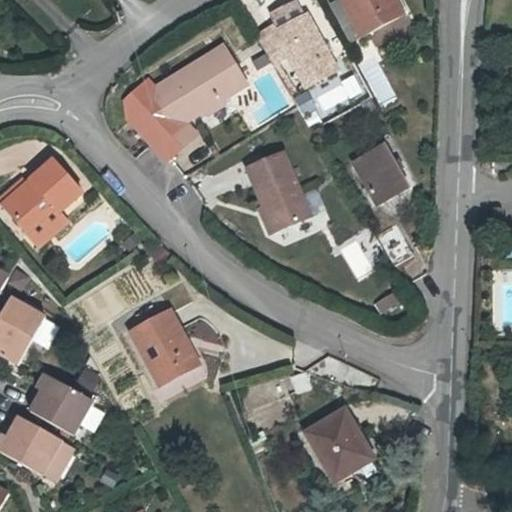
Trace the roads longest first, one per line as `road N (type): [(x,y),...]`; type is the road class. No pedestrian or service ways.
road 1 (residential): [(74,110),(160,214),(234,280),(335,336),(450,378)]
road 2 (residential): [(455,193),(464,0)]
road 3 (residential): [(450,378),(455,193)]
road 4 (residential): [(74,110),(144,21),(181,0)]
road 5 (residential): [(445,498),(450,378)]
